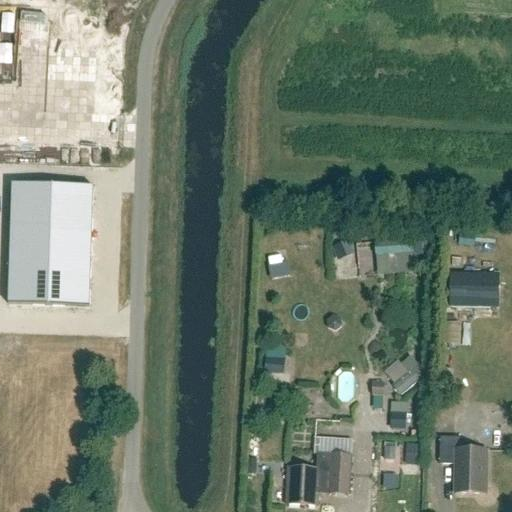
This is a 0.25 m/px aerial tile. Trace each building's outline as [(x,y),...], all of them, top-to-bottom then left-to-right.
[(94,188),(13,185),(8,307),(90,309),(94,188)] [(348,242),(333,248),(338,259),(353,253),(348,242)] [(411,242),(373,245),(374,260),(412,256),(411,242)] [(450,306),(500,307),(500,278),(451,277),(450,306)] [(266,360),(265,372),(281,373),(282,361),(266,360)] [(401,397),(426,376),(418,367),(407,376),(401,369),(388,379),(395,387),(394,388),(401,397)] [(384,397),(385,385),(374,384),(373,396),(384,397)] [(407,415),(395,414),(394,429),(406,430),(407,415)] [(487,496),(489,452),(462,450),(462,438),(442,437),(441,464),(457,465),(456,494),(487,496)] [(385,449),(385,461),(393,461),(393,449),(385,449)] [(350,495),(352,457),(319,455),(318,469),(288,468),(286,505),(319,507),(320,493),(350,495)]
